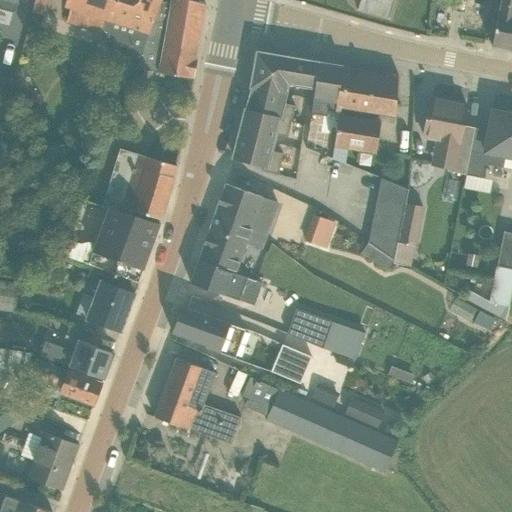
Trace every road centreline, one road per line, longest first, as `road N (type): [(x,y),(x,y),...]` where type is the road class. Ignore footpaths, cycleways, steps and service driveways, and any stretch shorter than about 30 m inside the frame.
road 1 (tertiary): [(76,511),(178,228),(231,0)]
road 2 (unclassified): [(511,71),(257,18),(234,0)]
